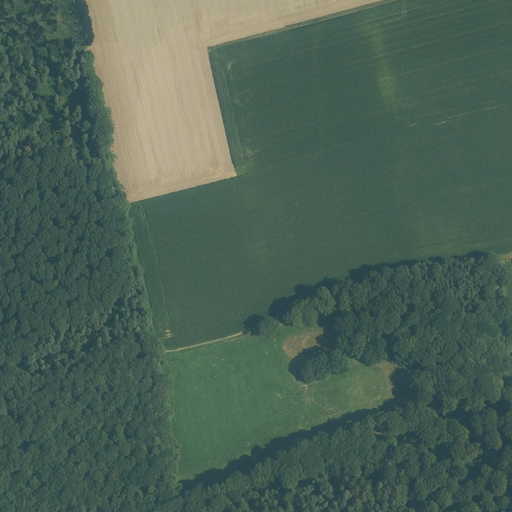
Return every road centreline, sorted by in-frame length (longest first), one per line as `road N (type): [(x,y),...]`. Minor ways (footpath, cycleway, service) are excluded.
road 1 (track): [(486,262),(412,267),(356,282),(255,330)]
road 2 (track): [(396,0),(210,48)]
road 3 (track): [(0,448),(17,451),(152,401)]
